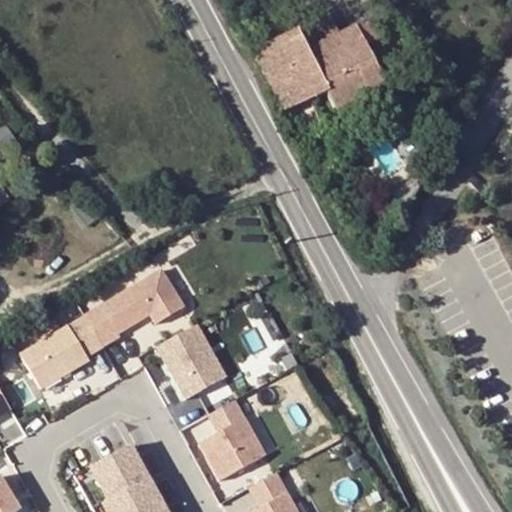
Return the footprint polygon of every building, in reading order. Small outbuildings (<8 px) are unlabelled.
[(307,53),(296,33),(253,53),(281,112),(326,94),(334,109),(382,84),(364,48),(378,41),(368,22),(307,53)] [(158,272),(83,318),(100,347),(117,338),(115,335),(147,316),(153,326),(181,309),(158,272)] [(100,347),(83,318),(18,357),(38,391),(86,362),(84,359),(100,347)] [(193,326),(153,348),(183,401),(222,379),(193,326)] [(0,396),(0,415),(8,411),(0,396)] [(262,457),(232,402),(205,417),(215,434),(196,444),(217,482),(262,457)] [(153,511),(142,491),(127,499),(124,493),(145,481),(126,447),(71,478),(90,511),(99,506),(102,511),(153,511)] [(259,511),(257,511),(294,511),(273,474),(247,489),(259,511)] [(162,511),(145,481),(124,493),(127,499),(142,491),(153,511),(162,511)] [(0,511),(15,511),(0,486),(0,511)]
